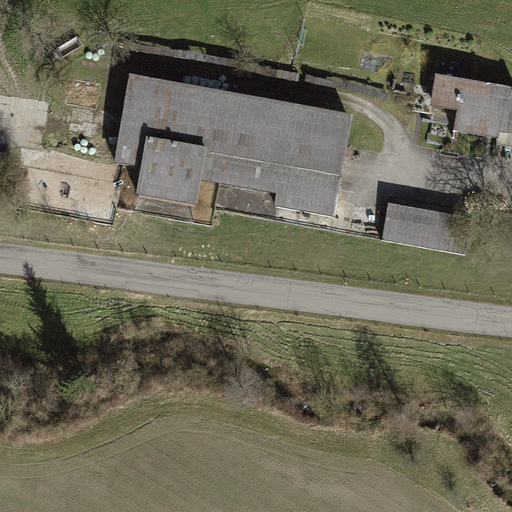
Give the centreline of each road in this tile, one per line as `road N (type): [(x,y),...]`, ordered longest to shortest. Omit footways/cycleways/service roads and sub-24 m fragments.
road 1 (unclassified): [(511,321),(0,257)]
road 2 (track): [(433,175),(386,124),(344,104),(117,62)]
